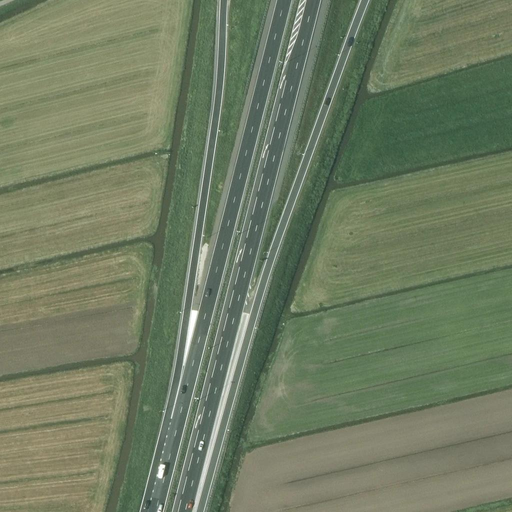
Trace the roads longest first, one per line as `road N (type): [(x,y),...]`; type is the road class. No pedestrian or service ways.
road 1 (motorway): [(198,491),(310,212),(353,136),(422,48),(476,0)]
road 2 (motorway): [(181,511),(312,0)]
road 3 (motorway): [(198,491),(278,234),(364,0)]
road 4 (motorway): [(283,0),(178,418)]
road 5 (motorway): [(233,0),(186,310),(178,418)]
